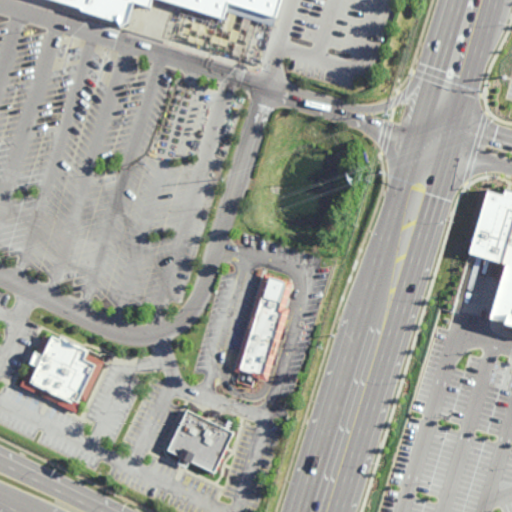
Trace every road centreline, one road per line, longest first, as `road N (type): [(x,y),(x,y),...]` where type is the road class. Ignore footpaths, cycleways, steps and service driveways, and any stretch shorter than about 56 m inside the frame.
road 1 (residential): [(0,281),(128,336),(184,324),(204,296),(270,87)]
road 2 (primary): [(323,511),(412,214)]
road 3 (residential): [(462,35),(445,63),(403,100),(374,108),(320,102)]
road 4 (primary): [(431,140),(472,0)]
